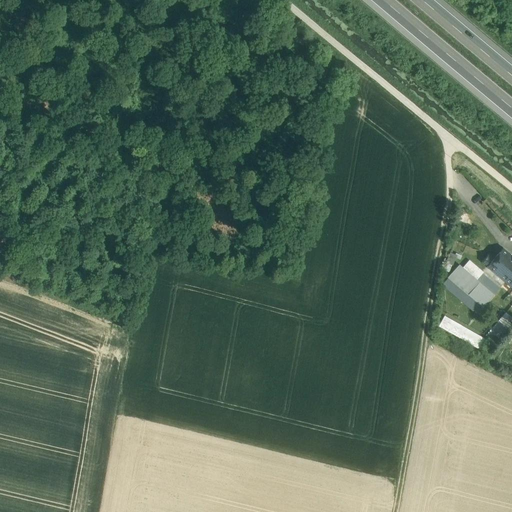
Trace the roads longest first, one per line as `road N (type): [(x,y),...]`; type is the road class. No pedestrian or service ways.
road 1 (unclassified): [(282,0),(511,189)]
road 2 (motorway): [(387,0),(511,106)]
